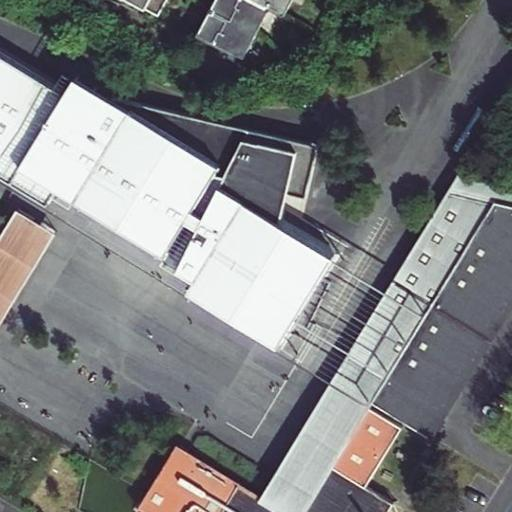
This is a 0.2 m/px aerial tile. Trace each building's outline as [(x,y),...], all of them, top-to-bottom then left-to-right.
[(134,0),(161,14),(168,0),(134,0)] [(220,0),(203,36),(250,60),(276,8),(289,15),(297,0),(220,0)] [(0,202),(18,213),(47,165),(66,176),(46,210),(137,266),(159,230),(170,237),(152,275),(172,287),(164,303),(260,361),(317,395),(257,493),(245,511),(244,511),(158,460),(127,511),(380,511),(383,508),(355,491),(384,444),(350,422),(353,418),(426,461),(511,321),(511,212),(453,198),(443,215),(388,306),(319,263),(265,230),(273,185),(293,189),(303,136),(89,92),(84,99),(75,115),(38,92),(0,69),(0,202)] [(38,92),(75,115),(84,99),(47,77),(38,92)] [(47,165),(18,213),(54,235),(164,303),(172,287),(152,275),(170,237),(159,230),(137,266),(46,210),(66,176),(47,165)] [(0,349),(54,261),(14,236),(0,258),(0,349)]
